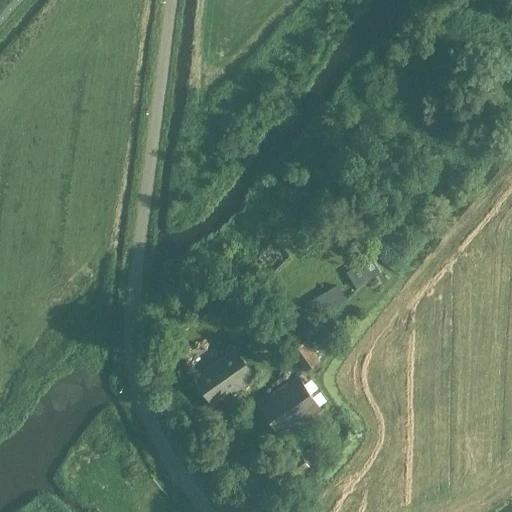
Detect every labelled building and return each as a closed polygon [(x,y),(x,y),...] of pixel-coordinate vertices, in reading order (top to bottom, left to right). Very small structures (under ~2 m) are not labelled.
[(382,275),(371,257),(348,272),(359,290),(382,275)] [(346,302),(338,288),(314,301),(322,316),(346,302)] [(321,361),(308,339),(293,349),(306,370),(321,361)] [(258,378),(236,347),(194,378),(216,408),(258,378)] [(325,412),(299,376),(258,403),(283,438),(325,412)] [(259,506),(313,470),(300,452),(248,488),(259,506)]
